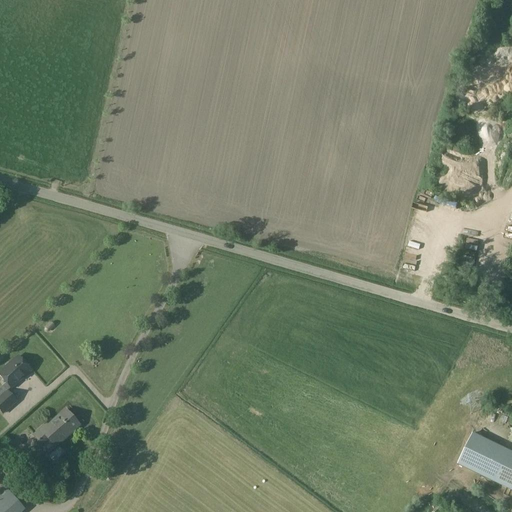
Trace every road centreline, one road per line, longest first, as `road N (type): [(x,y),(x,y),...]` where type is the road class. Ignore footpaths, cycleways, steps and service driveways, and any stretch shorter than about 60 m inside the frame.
road 1 (unclassified): [(511,333),(0,182)]
road 2 (unknown): [(189,238),(83,480),(47,503),(25,498)]
